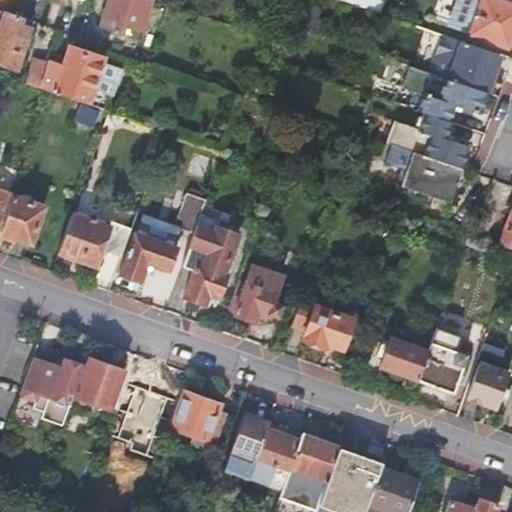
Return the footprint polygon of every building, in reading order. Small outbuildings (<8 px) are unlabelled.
[(151,0),(109,0),(101,24),(124,31),(127,22),(142,28),(151,0)] [(481,0),(476,15),(511,27),(511,4),(499,0),(481,0)] [(309,4),(301,28),(311,31),(319,7),(309,4)] [(22,18),(0,10),(0,60),(17,67),(31,28),(20,24),(22,18)] [(507,48),(511,33),(511,27),(476,15),(469,34),(507,48)] [(31,28),(33,21),(22,17),(22,18),(20,24),(31,28)] [(445,78),(488,93),(501,55),(462,42),(443,35),(430,73),(445,78)] [(63,65),(48,62),(48,63),(42,88),(50,91),(71,98),(74,88),(91,94),(93,89),(111,95),(121,67),(102,61),(103,58),(69,46),(63,65)] [(42,88),(48,63),(36,60),(30,84),(42,88)] [(262,99),(276,104),(284,81),(270,76),(262,99)] [(480,115),(488,93),(445,78),(437,101),(480,115)] [(100,112),(80,105),(76,118),(95,125),(100,112)] [(424,155),(461,168),(469,146),(446,137),(451,122),(425,113),(419,128),(432,132),(424,155)] [(450,200),(461,168),(424,155),(413,151),(401,183),(450,200)] [(0,231),(2,232),(14,196),(14,195),(0,189),(0,231)] [(348,196),(349,192),(341,189),(336,202),(360,210),(363,202),(348,196)] [(193,232),(205,199),(188,193),(176,226),(182,228),(193,232)] [(14,196),(2,232),(32,243),(45,207),(14,196)] [(204,206),(182,267),(194,271),(185,297),(205,305),(207,298),(217,302),(227,276),(223,274),(228,262),(229,263),(239,234),(218,226),(222,213),(204,206)] [(507,227),(501,243),(502,244),(511,247),(511,209),(506,227),(507,227)] [(102,250),(122,257),(132,230),(110,222),(109,227),(73,214),(59,254),(96,267),(102,250)] [(147,261),(169,270),(177,248),(175,248),(182,228),(176,226),(144,215),(137,234),(136,234),(121,274),(141,281),(147,261)] [(283,276),(252,265),(246,282),(235,314),(235,315),(255,322),(258,311),(269,315),(269,314),(278,317),(282,306),(274,303),(283,276)] [(235,314),(246,282),(240,280),(229,312),(235,314)] [(302,301),(293,327),(306,331),(303,339),(324,347),(325,343),(340,349),(351,319),(302,301)] [(380,366),(418,380),(428,352),(390,339),(380,366)] [(467,356),(431,343),(428,352),(418,380),(454,392),(467,356)] [(484,343),(477,362),(480,364),(468,397),(498,408),(510,374),(498,370),(505,351),(484,343)] [(63,360),(60,368),(54,365),(33,358),(19,395),(35,401),(32,409),(43,413),(40,419),(60,426),(82,366),(64,359),(63,360)] [(56,358),(54,365),(60,368),(63,360),(56,358)] [(90,359),(77,395),(110,407),(123,371),(90,359)] [(123,405),(136,409),(132,419),(167,430),(182,385),(134,370),(123,405)] [(185,393),(172,427),(206,439),(219,405),(185,393)] [(266,429),(268,423),(243,414),(230,450),(255,459),(256,457),(266,429)] [(279,427),(268,423),(266,429),(256,457),(255,459),(249,477),(281,488),(288,469),(289,467),(298,440),(283,435),(277,432),(279,427)] [(277,432),(283,435),(285,429),(279,427),(277,432)] [(340,447),(301,433),(298,440),(289,467),(328,480),(340,448),(340,447)] [(340,511),(363,511),(367,505),(380,466),(382,463),(354,453),(340,448),(328,480),(320,505),(334,510),(340,511)] [(387,511),(406,511),(418,481),(380,466),(367,505),(387,511)] [(53,493),(41,488),(39,495),(51,500),(53,493)] [(493,511),(496,504),(478,498),(474,509),(449,501),(445,511),(493,511)]
